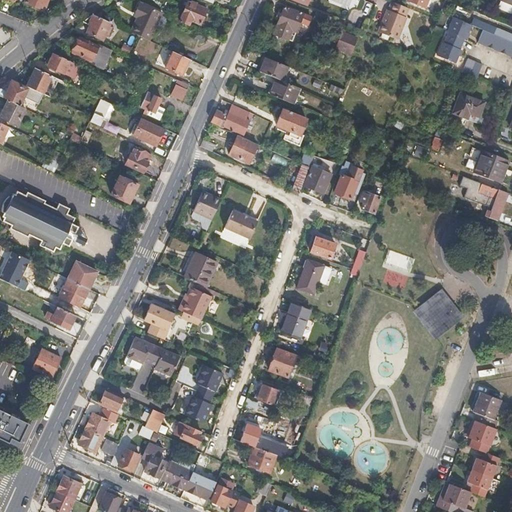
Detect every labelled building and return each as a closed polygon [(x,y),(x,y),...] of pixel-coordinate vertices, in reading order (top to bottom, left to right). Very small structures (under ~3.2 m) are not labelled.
[(426,9),(427,6),(428,0),(406,0),(406,2),(426,9)] [(407,15),(409,9),(407,8),(390,1),(384,18),(385,19),(383,24),(382,23),(378,33),(397,41),(407,15)] [(201,24),(206,11),(197,7),(197,5),(188,2),(181,17),(176,14),(174,20),(187,26),(190,20),(201,24)] [(139,3),(134,13),(132,18),(136,20),(130,33),(148,42),(161,13),(139,3)] [(293,41),(301,22),(308,24),(311,16),(284,6),(274,34),(293,41)] [(335,18),(319,12),(317,18),(332,24),(333,21),(335,18)] [(102,41),(110,24),(92,16),(82,23),(89,26),(86,34),(102,41)] [(467,39),(472,26),(453,18),(447,31),(449,32),(465,39),(467,39)] [(339,31),(341,25),(333,21),(332,24),(331,27),(339,31)] [(199,38),(201,32),(187,26),(185,33),(199,38)] [(511,35),(496,29),(493,35),(482,30),(477,44),(511,57),(511,35)] [(461,50),(465,39),(449,32),(445,43),(443,42),(437,57),(457,64),(462,50),(461,50)] [(352,53),(358,38),(344,33),(338,47),(352,53)] [(96,68),(105,48),(98,45),(98,47),(79,38),(72,54),(90,62),(89,64),(96,68)] [(103,71),(111,51),(105,48),(96,68),(103,71)] [(184,78),(190,62),(172,53),(165,69),(184,78)] [(74,79),(80,66),(53,54),(47,67),(74,79)] [(282,81),(288,67),(266,57),(260,71),(277,79),(282,81)] [(479,80),(484,66),(469,60),(464,74),(479,80)] [(42,94),(48,80),(60,86),(62,81),(34,69),(26,86),(27,87),(42,94)] [(142,96),(150,77),(143,74),(135,92),(142,96)] [(293,102),(299,88),(282,81),(277,79),(271,93),(293,102)] [(183,99),(188,86),(177,81),(171,96),(177,99),(179,97),(183,99)] [(35,109),(42,94),(27,87),(26,89),(11,83),(8,89),(2,87),(0,88),(0,97),(7,101),(24,109),(26,110),(27,105),(35,109)] [(342,89),(330,84),(327,90),(340,96),(342,89)] [(137,106),(142,96),(135,92),(130,103),(137,106)] [(165,109),(158,106),(161,99),(147,92),(140,107),(145,109),(142,116),(146,118),(147,115),(160,121),(165,109)] [(479,116),(484,102),(460,93),(453,113),(464,117),(466,111),(479,116)] [(0,118),(16,126),(24,109),(7,101),(0,116),(0,118)] [(99,127),(109,105),(100,101),(88,123),(99,127)] [(250,121),(246,119),(250,111),(232,103),(227,114),(217,110),(211,123),(222,127),(244,135),(250,121)] [(301,134),(307,119),(283,109),(276,124),(286,129),(282,138),(299,146),(304,135),(301,134)] [(262,146),(272,122),(262,117),(252,141),(262,146)] [(155,147),(163,129),(141,119),(133,136),(155,147)] [(78,144),(81,139),(71,135),(69,140),(78,144)] [(249,164),(257,145),(238,136),(229,155),(249,164)] [(439,151),(444,138),(437,136),(432,148),(439,151)] [(212,152),(216,144),(209,141),(208,142),(203,140),(201,146),(211,152),(212,152)] [(423,159),(426,150),(417,146),(413,155),(423,159)] [(144,172),(147,163),(144,161),(146,154),(133,148),(125,164),(142,173),(144,172)] [(501,182),(509,161),(481,150),(473,172),(501,182)] [(308,164),(310,155),(303,153),(300,162),(308,164)] [(42,167),(53,172),(57,162),(45,158),(42,167)] [(468,158),(465,166),(472,169),(475,161),(468,158)] [(352,167),(353,164),(345,161),(344,166),(361,173),(362,170),(352,167)] [(299,192),(309,167),(302,164),(293,189),(299,192)] [(357,193),(364,174),(361,173),(344,166),(340,165),(337,174),(341,175),(334,193),(350,199),(353,192),(357,193)] [(323,193),(330,174),(311,167),(304,185),(323,193)] [(68,180),(71,174),(61,169),(58,175),(68,180)] [(498,221),(508,192),(464,176),(460,187),(469,190),(466,199),(490,208),(487,217),(498,221)] [(128,204),(137,185),(118,177),(110,195),(128,204)] [(13,189),(0,219),(0,224),(39,241),(37,246),(56,253),(59,244),(67,247),(78,219),(66,215),(69,208),(56,203),(55,207),(13,189)] [(220,201),(202,193),(201,196),(192,215),(193,220),(200,223),(203,230),(206,231),(220,201)] [(386,198),(380,196),(373,194),(373,195),(366,193),(365,194),(363,193),(361,201),(363,202),(361,208),(374,212),(375,209),(381,211),(386,198)] [(249,239),(258,219),(249,215),(248,218),(232,210),(224,228),(249,239)] [(87,239),(79,235),(76,242),(85,246),(87,239)] [(330,259),(335,245),(315,238),(311,251),(330,259)] [(30,259),(12,251),(0,277),(0,278),(25,290),(29,282),(21,279),(30,259)] [(359,272),(366,253),(359,251),(353,270),(359,272)] [(206,287),(217,262),(195,252),(184,276),(206,287)] [(333,269),(323,266),(307,260),(297,288),(313,294),(318,280),(328,283),(333,269)] [(88,289),(96,272),(75,262),(67,279),(88,289)] [(80,308),(88,289),(67,279),(58,297),(55,295),(51,304),(57,307),(64,310),(67,302),(80,308)] [(212,296),(193,287),(189,296),(185,294),(178,309),(184,312),(194,316),(201,320),(212,296)] [(464,317),(440,289),(412,312),(436,340),(464,317)] [(297,338),(308,309),(290,303),(280,333),(297,338)] [(158,337),(169,312),(150,304),(143,320),(151,323),(147,332),(158,337)] [(68,330),(75,316),(64,310),(57,307),(50,321),(68,330)] [(191,322),(194,316),(184,312),(182,318),(191,322)] [(180,357),(134,338),(126,357),(127,357),(125,362),(125,364),(138,369),(140,368),(141,363),(143,364),(144,360),(156,365),(154,368),(172,376),(180,357)] [(287,377),(294,356),(275,350),(268,370),(287,377)] [(50,378),(59,359),(40,351),(31,369),(50,378)] [(209,402),(222,373),(204,364),(196,383),(198,384),(194,396),(192,395),(184,414),(203,422),(211,403),(209,402)] [(273,405),(278,391),(261,385),(257,399),(273,405)] [(115,409),(122,394),(106,387),(99,402),(115,409)] [(494,419),(501,401),(480,392),(473,411),(476,412),(473,420),(475,421),(495,429),(498,421),(494,419)] [(311,406),(314,398),(301,393),(298,401),(311,406)] [(270,412),(272,407),(259,402),(256,408),(270,412)] [(102,437),(110,418),(114,419),(117,413),(103,407),(100,414),(95,412),(94,415),(91,413),(84,429),(102,437)] [(155,431),(164,414),(152,408),(144,426),(153,430),(155,431)] [(27,426),(0,412),(0,440),(7,444),(16,449),(27,426)] [(198,435),(200,430),(179,421),(174,433),(198,443),(200,436),(198,435)] [(488,454),(497,429),(495,429),(475,421),(469,437),(472,439),(469,447),(485,453),(488,454)] [(289,448),(259,438),(262,430),(247,425),(241,441),(254,446),(253,448),(276,456),(285,459),(289,448)] [(119,444),(102,437),(84,429),(78,444),(95,451),(98,443),(103,445),(101,450),(114,455),(119,444)] [(163,449),(156,446),(161,434),(155,431),(153,430),(142,456),(149,459),(144,471),(150,473),(151,477),(155,478),(157,476),(158,477),(164,462),(158,459),(163,449)] [(271,472),(276,456),(253,448),(248,463),(271,472)] [(133,471),(139,455),(125,449),(118,465),(133,471)] [(492,478),(500,459),(488,454),(485,453),(482,460),(477,458),(472,470),(492,478)] [(208,500),(216,482),(191,472),(194,464),(179,458),(176,465),(168,461),(160,479),(182,489),(208,500)] [(485,498),(492,478),(472,470),(468,482),(473,484),(470,492),(471,493),(485,498)] [(74,498),(80,483),(63,476),(57,491),(74,498)] [(233,506),(239,493),(232,490),(234,484),(221,478),(210,502),(212,503),(212,506),(216,507),(218,506),(224,508),(226,503),(233,506)] [(266,496),(271,484),(260,479),(255,491),(266,496)] [(473,511),(465,509),(471,493),(470,492),(449,484),(444,500),(439,499),(436,506),(450,511),(473,511)] [(61,511),(67,511),(74,498),(57,491),(53,499),(50,507),(61,511)] [(107,511),(113,511),(120,499),(105,492),(98,508),(107,511)] [(293,502),(296,495),(289,492),(286,499),(293,502)] [(251,511),(254,507),(239,501),(234,511),(251,511)]
